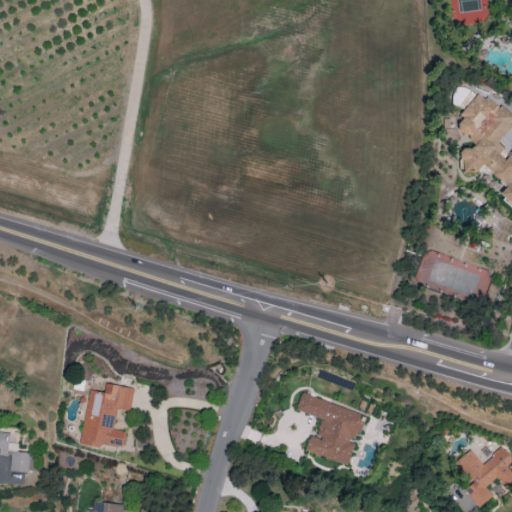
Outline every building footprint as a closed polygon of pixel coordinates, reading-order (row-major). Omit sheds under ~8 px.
[(511,118),(511,113),(499,106),(501,106),(484,96),(473,97),(460,120),(460,132),(469,137),(472,145),(459,150),(460,168),(468,172),(485,171),(507,183),(501,193),(504,201),(511,205),(511,150),(507,160),(499,156),(504,147),(498,143),(511,118)] [(134,388),(105,383),(104,392),(89,390),(80,444),(99,447),(100,443),(122,447),(125,431),(113,429),(117,409),(130,411),(134,388)] [(321,418),(315,437),(309,435),(304,451),(347,464),(354,441),(356,441),(365,414),(301,394),(296,410),(321,418)] [(0,454),(7,455),(8,429),(0,428),(0,454)] [(478,507),(492,496),(485,486),(496,477),(505,489),(511,483),(511,463),(511,459),(502,446),(482,463),(470,449),(455,461),(472,482),(463,490),(478,507)] [(10,471),(29,472),(29,452),(10,451),(10,471)] [(121,511),(123,503),(94,500),(92,510),(87,509),(86,511),(121,511)]
